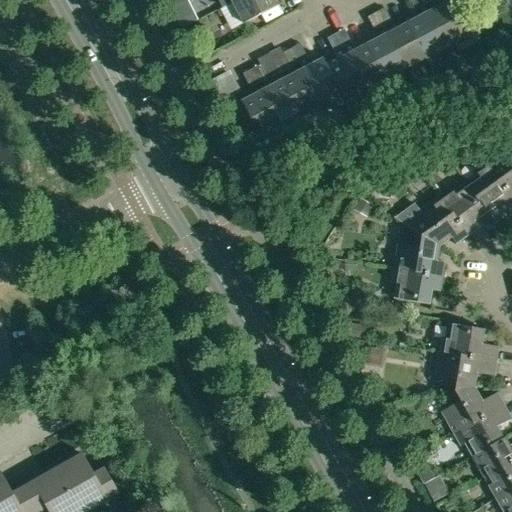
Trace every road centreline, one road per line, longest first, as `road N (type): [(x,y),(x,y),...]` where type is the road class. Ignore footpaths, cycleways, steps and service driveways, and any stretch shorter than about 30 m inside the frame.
road 1 (tertiary): [(371,511),(181,176)]
road 2 (tertiary): [(157,189),(344,511)]
road 3 (tertiary): [(56,0),(157,189)]
road 4 (tertiary): [(181,176),(84,0)]
road 5 (residential): [(0,254),(157,189)]
road 6 (residential): [(205,67),(321,8)]
